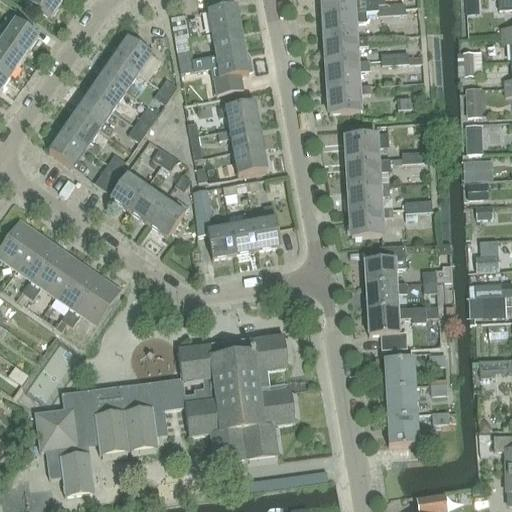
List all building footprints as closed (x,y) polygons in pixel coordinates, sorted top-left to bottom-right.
[(50,22),(64,2),(61,0),(31,0),(27,6),(50,22)] [(320,0),(322,19),(353,17),(353,16),(351,0),(320,0)] [(501,40),(511,39),(511,0),(497,0),(498,16),(511,14),(511,31),(500,32),(501,40)] [(391,20),(405,18),(405,7),(390,8),(391,20)] [(378,21),(391,20),(390,8),(377,9),(378,21)] [(211,38),(240,33),(236,10),(207,15),(211,38)] [(365,15),(353,16),(353,17),(322,19),(323,43),(354,42),(353,27),(366,26),(365,15)] [(171,23),(174,44),(187,42),(184,20),(171,23)] [(0,45),(23,61),(37,41),(14,25),(6,36),(0,32),(0,45)] [(244,55),(240,33),(211,38),(215,60),(215,61),(244,55)] [(509,66),(511,66),(511,39),(501,40),(501,49),(509,48),(509,66)] [(323,43),(325,68),(356,67),(356,65),(355,51),(367,50),(366,41),(354,42),(323,43)] [(113,61),(137,78),(151,59),(126,42),(113,61)] [(178,67),(191,65),(187,42),(174,44),(178,67)] [(0,74),(10,81),(23,61),(0,45),(0,74)] [(246,63),(244,55),(215,61),(215,60),(200,63),(202,71),(217,69),(219,83),(213,84),(216,100),(242,95),(240,80),(248,79),(248,77),(252,77),(249,63),(246,63)] [(394,69),(408,68),(406,56),(393,58),(394,69)] [(463,57),(464,69),(482,68),(481,56),(471,56),(463,57)] [(394,69),(393,58),(380,59),(381,71),(394,69)] [(129,89),(137,78),(113,61),(100,80),(124,97),(134,104),(139,97),(129,89)] [(368,64),(356,65),(356,67),(325,68),(327,93),(357,91),(357,90),(356,76),(369,75),(368,64)] [(193,75),(191,65),(178,67),(180,77),(193,75)] [(511,91),(511,66),(509,66),(511,84),(503,84),(504,92),(511,91)] [(482,68),(464,69),(464,81),(483,80),(482,68)] [(0,94),(10,81),(0,74),(0,94)] [(111,116),(124,97),(100,80),(87,99),(111,116)] [(159,93),(170,100),(176,91),(166,84),(159,93)] [(369,89),(357,90),(357,91),(327,93),(328,119),(359,117),(358,98),(370,98),(369,89)] [(164,109),(170,100),(159,93),(153,102),(164,109)] [(465,121),(482,121),(481,93),(465,93),(465,121)] [(74,118),(98,134),(108,141),(113,134),(103,127),(111,116),(87,99),(74,118)] [(411,120),(423,118),(422,101),(396,103),(397,114),(410,113),(411,120)] [(225,113),(217,114),(219,123),(226,122),(229,135),(258,130),(253,107),(224,112),(225,113)] [(133,130),(145,137),(157,119),(145,112),(133,130)] [(90,146),(98,134),(74,118),(61,136),(85,153),(86,152),(95,159),(100,153),(90,146)] [(187,128),(189,142),(197,141),(195,127),(187,128)] [(139,147),(145,137),(133,130),(128,139),(139,147)] [(258,130),(229,135),(219,137),(220,145),(230,143),(233,158),(262,153),(258,130)] [(85,153),(61,136),(48,156),(72,172),(73,172),(82,179),(87,171),(78,165),(85,153)] [(346,167),(389,164),(388,138),(375,140),(344,142),(346,167)] [(197,141),(189,142),(193,164),(201,162),(197,141)] [(463,161),(475,161),(474,145),(463,146),(463,161)] [(161,168),(168,158),(159,151),(152,162),(161,168)] [(266,176),(262,153),(233,158),(237,181),(266,176)] [(429,166),(428,155),(413,156),(414,167),(429,166)] [(400,169),(414,167),(413,156),(399,158),(400,169)] [(177,163),(168,158),(161,168),(170,174),(177,163)] [(107,168),(118,175),(124,166),(114,159),(107,168)] [(390,176),(389,164),(346,167),(347,191),(378,190),(377,177),(390,176)] [(112,183),(118,175),(107,168),(102,176),(112,183)] [(197,187),(206,186),(204,173),(195,174),(197,187)] [(109,203),(129,216),(145,192),(126,178),(109,203)] [(183,197),(190,185),(180,179),(174,191),(183,197)] [(258,184),(244,187),(246,199),(247,199),(246,195),(259,192),(258,184)] [(237,200),(246,199),(244,187),(222,191),(224,203),(226,203),(225,199),(236,197),(237,200)] [(387,189),(378,190),(347,191),(349,216),(379,214),(378,202),(388,201),(387,189)] [(224,203),(222,191),(199,195),(200,204),(213,201),(214,205),(224,203)] [(147,229),(164,205),(145,192),(129,216),(147,229)] [(484,197),(464,198),(464,206),(484,206),(484,197)] [(164,205),(147,229),(167,242),(187,212),(178,206),(174,212),(164,205)] [(419,217),(432,216),(431,205),(418,206),(419,217)] [(418,206),(404,207),(405,218),(419,217),(418,206)] [(264,224),(251,226),(257,255),(280,251),(272,209),(262,211),(264,224)] [(392,213),(379,214),(349,216),(350,242),(381,240),(380,223),(392,222),(392,213)] [(234,259),(257,255),(251,226),(229,231),(234,259)] [(0,266),(2,264),(16,274),(39,241),(18,227),(0,253),(0,266)] [(211,264),(234,259),(229,231),(206,235),(211,264)] [(39,241),(16,274),(30,283),(21,297),(26,301),(58,255),(39,241)] [(364,290),(395,288),(394,274),(405,273),(403,250),(369,252),(370,264),(363,265),(364,290)] [(58,255),(26,301),(32,305),(41,291),(55,301),(78,268),(58,255)] [(60,324),(66,328),(98,282),(78,268),(55,301),(69,311),(60,324)] [(422,287),(436,286),(451,286),(450,269),(442,270),(442,274),(421,275),(422,287)] [(98,282),(66,328),(71,332),(81,319),(95,328),(118,296),(98,282)] [(436,287),(436,286),(422,287),(423,298),(437,298),(436,287)] [(405,287),(395,288),(364,290),(366,315),(397,313),(397,312),(396,299),(406,298),(405,287)] [(397,313),(366,315),(367,340),(382,339),(382,354),(406,353),(405,338),(398,338),(397,323),(411,323),(411,328),(426,327),(425,323),(438,322),(437,310),(397,312),(397,313)] [(504,344),(504,335),(484,336),(484,345),(504,344)] [(180,383),(60,399),(62,414),(34,418),(39,457),(45,456),(48,484),(61,482),(64,501),(94,497),(89,460),(157,451),(156,441),(166,440),(163,415),(184,412),(188,441),(209,438),(214,469),(277,461),(272,430),(294,427),(290,395),(269,397),(266,375),(287,372),(283,340),(252,344),(252,342),(208,348),(208,350),(177,354),(180,383)] [(55,351),(23,400),(41,412),(73,363),(55,351)] [(429,371),(445,371),(444,359),(428,360),(429,371)] [(384,393),(415,391),(413,362),(383,363),(384,393)] [(493,369),(478,370),(480,395),(495,394),(493,369)] [(431,400),(447,399),(446,387),(430,388),(431,400)] [(386,421),(416,420),(415,391),(384,393),(386,421)] [(432,429),(448,428),(448,416),(431,417),(432,429)] [(418,449),(416,420),(386,421),(387,451),(418,449)] [(511,441),(493,442),(493,456),(505,455),(505,496),(511,495),(511,441)] [(156,483),(169,483),(168,452),(155,453),(156,483)] [(416,503),(417,511),(445,511),(444,499),(416,503)]
